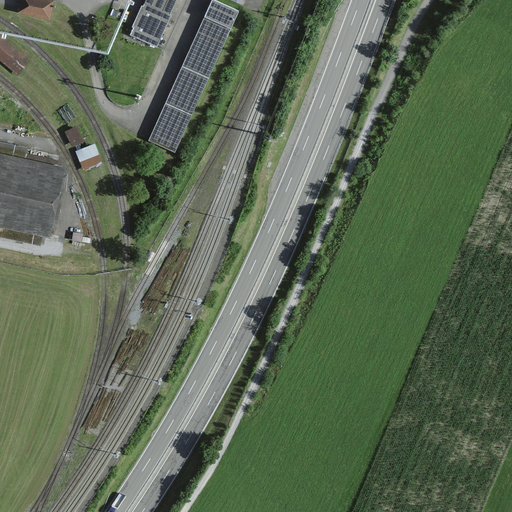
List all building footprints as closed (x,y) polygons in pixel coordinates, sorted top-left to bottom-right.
[(54,0),(19,0),(17,13),(50,20),(54,0)] [(131,27),(133,28),(130,35),(157,47),(171,15),(169,15),(175,0),(145,0),(143,6),(141,6),(131,27)] [(240,11),(214,0),(211,0),(148,141),(156,145),(175,153),(209,80),(214,67),(240,11)] [(30,60),(0,35),(0,61),(17,76),(30,60)] [(84,142),(77,126),(65,132),(72,147),(84,142)] [(0,237),(40,246),(42,236),(50,238),(65,166),(58,165),(59,160),(26,154),(27,148),(0,141),(0,237)] [(95,143),(75,151),(83,172),(103,164),(95,143)] [(91,236),(81,234),(80,242),(89,244),(91,236)] [(155,253),(150,251),(145,259),(150,262),(155,253)]
